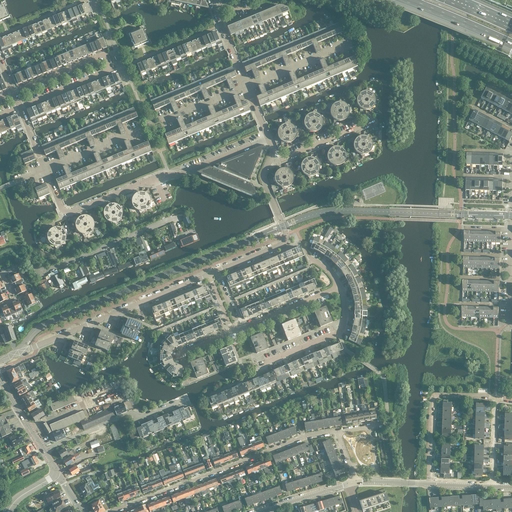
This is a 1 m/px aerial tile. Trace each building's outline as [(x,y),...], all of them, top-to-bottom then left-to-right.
[(92,12),(88,4),(87,4),(86,3),(83,5),(87,14),(92,12)] [(8,15),(5,6),(4,6),(2,7),(2,5),(1,5),(0,5),(0,21),(3,20),(7,19),(7,17),(9,16),(8,15)] [(87,14),(83,5),(78,7),(82,16),(87,14)] [(287,8),(281,6),(279,7),(278,6),(281,14),(288,11),(287,8)] [(82,16),(78,7),(73,9),(77,18),(82,16)] [(77,18),(73,9),(68,11),(72,20),(77,18)] [(72,20),(68,11),(63,13),(67,22),(72,20)] [(67,22),(63,13),(58,15),(62,24),(67,22)] [(62,24),(58,15),(53,17),(57,26),(62,24)] [(57,26),(53,17),(48,19),(52,29),(57,26)] [(52,29),(48,19),(43,21),(47,31),(52,29)] [(47,31),(43,21),(38,23),(42,33),(47,31)] [(42,33),(38,23),(33,25),(37,35),(42,33)] [(343,32),(340,23),(339,23),(334,25),(338,34),(343,32)] [(37,35),(33,25),(28,27),(32,37),(37,35)] [(338,34),(334,25),(329,28),(333,37),(338,34)] [(32,37),(28,27),(23,30),(27,39),(32,37)] [(333,37),(329,28),(324,30),(327,39),(333,37)] [(146,41),(148,40),(144,31),(143,30),(141,31),(141,29),(140,29),(140,30),(136,31),(131,33),(132,35),(130,36),(134,46),(136,45),(137,47),(141,45),(146,43),(146,41)] [(27,39),(23,30),(18,32),(22,41),(27,39)] [(327,39),(324,30),(318,32),(322,41),(327,39)] [(22,41),(18,32),(13,34),(17,43),(22,41)] [(221,41),(218,32),(217,33),(216,33),(215,32),(212,33),(216,43),(217,45),(222,43),(221,41)] [(322,41),(318,32),(313,34),(317,43),(322,41)] [(216,43),(212,33),(207,35),(211,45),(216,43)] [(17,43),(13,34),(8,36),(12,45),(17,43)] [(321,51),(317,43),(313,34),(309,36),(313,45),(316,53),(321,51)] [(211,45),(207,35),(202,37),(206,47),(211,45)] [(13,47),(12,45),(8,36),(3,38),(7,47),(8,50),(13,47)] [(313,45),(309,36),(304,38),(307,47),(313,45)] [(206,47),(202,37),(197,40),(201,49),(206,47)] [(107,48),(103,38),(97,40),(101,50),(107,48)] [(307,47),(304,38),(298,40),(302,49),(307,47)] [(101,50),(97,40),(92,43),(96,52),(101,50)] [(201,49),(197,40),(192,42),(196,51),(201,49)] [(302,49),(298,40),(293,42),(297,51),(302,49)] [(196,51),(192,42),(187,44),(191,53),(196,51)] [(297,51),(293,42),(288,45),(292,54),(297,51)] [(96,52),(92,43),(88,45),(91,54),(96,52)] [(191,53),(187,44),(182,46),(186,55),(191,53)] [(91,54),(88,45),(83,47),(86,56),(91,54)] [(292,54),(288,45),(283,47),(286,56),(287,56),(292,54)] [(186,55),(182,46),(177,48),(181,57),(186,55)] [(86,56),(83,47),(78,49),(81,58),(86,56)] [(290,64),(287,56),(286,56),(283,47),(278,49),(282,58),(285,66),(290,64)] [(181,57),(177,48),(172,50),(176,59),(181,57)] [(81,58),(78,49),(73,51),(76,60),(81,58)] [(282,58),(278,49),(273,51),(277,60),(282,58)] [(176,59),(172,50),(167,52),(171,61),(176,59)] [(76,60),(73,51),(68,53),(71,62),(76,60)] [(277,60),(273,51),(268,53),(272,62),(277,60)] [(171,61),(167,52),(162,54),(166,63),(171,61)] [(71,62),(68,53),(63,55),(66,64),(71,62)] [(272,62),(268,53),(263,55),(266,64),(272,62)] [(166,63),(162,54),(157,56),(161,66),(166,63)] [(66,64),(63,55),(58,57),(61,66),(66,64)] [(266,64),(263,55),(257,57),(261,66),(266,64)] [(161,66),(157,56),(152,58),(156,68),(161,66)] [(357,66),(354,57),(354,56),(353,57),(348,59),(349,61),(357,66)] [(61,66),(58,57),(53,59),(56,69),(61,66)] [(261,66),(257,57),(252,60),(256,68),(261,66)] [(156,68),(152,58),(147,60),(151,70),(156,68)] [(56,69),(53,59),(48,61),(51,71),(56,69)] [(331,77),(327,68),(327,67),(324,59),(319,61),(323,69),(327,78),(331,77)] [(151,70),(147,60),(142,62),(146,72),(151,70)] [(259,77),(256,68),(252,60),(248,61),(252,70),(251,70),(255,78),(255,79),(260,77),(259,76),(259,77)] [(51,71),(48,61),(43,63),(46,73),(51,71)] [(252,70),(248,61),(243,63),(242,64),(246,73),(246,72),(251,70),(252,70)] [(146,72),(142,62),(137,64),(141,74),(146,72)] [(46,73),(43,63),(38,65),(41,75),(46,73)] [(41,75),(38,65),(33,67),(36,77),(41,75)] [(36,77),(33,67),(28,69),(31,79),(36,77)] [(236,77),(232,68),(227,70),(231,79),(236,77)] [(31,79),(28,69),(23,72),(27,81),(31,79)] [(323,69),(318,71),(321,80),(327,78),(323,69)] [(234,87),(231,79),(227,70),(223,72),(226,81),(230,89),(234,87)] [(321,80),(318,71),(312,74),(316,83),(321,80)] [(27,81),(23,72),(18,74),(21,83),(27,81)] [(226,81),(223,72),(217,74),(221,83),(226,81)] [(300,89),(296,80),(297,80),(293,72),(289,74),(292,82),(296,91),(300,89)] [(121,82),(117,74),(116,75),(115,73),(112,75),(116,84),(121,82)] [(21,83),(18,74),(13,76),(12,76),(16,84),(18,83),(18,84),(21,83)] [(221,83),(217,74),(212,76),(216,85),(221,83)] [(316,83),(312,74),(307,76),(311,85),(316,83)] [(116,86),(116,84),(112,75),(107,77),(111,86),(111,88),(116,86)] [(216,85),(212,76),(207,78),(211,87),(216,85)] [(311,85),(307,76),(302,78),(305,87),(311,85)] [(111,86),(107,77),(102,79),(106,88),(111,86)] [(211,87),(207,78),(202,80),(205,89),(206,89),(211,87)] [(302,78),(297,80),(296,80),(300,89),(305,87),(302,78)] [(106,88),(102,79),(97,81),(101,90),(106,88)] [(209,97),(206,89),(205,89),(202,80),(197,82),(201,91),(204,99),(204,100),(209,98),(209,97)] [(101,90),(97,81),(92,83),(96,93),(96,94),(101,92),(101,90)] [(201,91),(197,82),(192,84),(196,93),(201,91)] [(292,82),(287,84),(291,93),(296,91),(292,82)] [(96,93),(92,83),(87,85),(91,95),(96,93)] [(196,93),(192,84),(187,87),(191,96),(196,93)] [(270,102),(266,93),(263,85),(263,84),(258,86),(258,87),(262,95),(265,104),(270,102)] [(291,93),(287,84),(282,86),(285,95),(291,93)] [(91,95),(87,85),(82,87),(86,97),(91,95)] [(285,95),(282,86),(276,89),(280,98),(285,95)] [(86,97),(82,87),(77,89),(81,99),(86,97)] [(191,96),(187,87),(182,89),(185,98),(191,96)] [(375,97),(376,94),(373,94),(372,93),(371,92),(370,92),(368,91),(367,88),(365,91),(364,91),(363,92),(362,92),(361,93),(360,93),(357,92),(358,96),(357,96),(357,97),(357,98),(357,99),(356,100),(354,103),(357,104),(357,105),(358,105),(358,106),(359,107),(360,108),(360,111),(363,110),(364,110),(366,110),(367,110),(368,110),(371,112),(371,109),(372,108),(373,108),(373,107),(374,106),(375,105),(378,104),(376,102),(376,101),(376,100),(376,99),(375,99),(375,98),(375,97)] [(485,100),(491,90),(487,88),(481,98),(484,100),(485,100)] [(81,99),(77,89),(72,91),(76,101),(77,103),(82,101),(81,99)] [(185,98),(182,89),(176,91),(180,100),(185,98)] [(280,98),(276,89),(271,91),(275,100),(280,98)] [(489,102),(494,92),(491,90),(485,100),(486,101),(489,102)] [(76,101),(72,91),(67,94),(71,103),(71,104),(71,105),(77,103),(76,101)] [(180,100),(176,91),(171,93),(175,102),(180,100)] [(271,91),(266,93),(270,102),(275,100),(271,91)] [(493,104),(499,94),(494,92),(489,102),(492,104),(493,104)] [(178,110),(175,102),(171,93),(167,95),(171,104),(170,104),(174,112),(179,110),(178,110)] [(71,103),(67,94),(62,96),(66,105),(66,106),(71,104),(71,103)] [(497,107),(503,96),(499,94),(493,104),(494,105),(497,107)] [(171,104),(167,95),(162,97),(165,106),(170,104),(171,104)] [(244,112),(241,103),(238,95),(233,97),(236,105),(237,105),(240,114),(244,112)] [(265,104),(262,95),(257,97),(256,97),(260,106),(265,104)] [(66,105),(62,96),(57,98),(61,107),(61,109),(66,107),(66,106),(66,105)] [(501,109),(507,98),(503,96),(497,107),(500,108),(501,109)] [(165,106),(162,97),(156,99),(160,108),(165,106)] [(61,107),(57,98),(52,100),(56,109),(61,107)] [(505,111),(511,100),(507,98),(501,109),(502,109),(505,111)] [(160,108),(156,99),(151,101),(155,111),(155,110),(160,108)] [(349,108),(350,104),(346,105),(346,104),(345,104),(344,103),(343,103),(342,102),(340,99),(338,102),(337,102),(336,103),(335,103),(334,104),(331,103),(332,107),(331,108),(330,109),(330,110),(330,111),(328,114),(331,115),(331,116),(332,117),(333,118),(334,119),(334,122),(337,121),(338,121),(339,121),(340,121),(342,121),(345,123),(345,120),(346,119),(347,118),(348,117),(348,116),(352,115),(349,112),(349,111),(349,110),(349,109),(349,108)] [(56,109),(52,100),(47,102),(51,111),(56,109)] [(250,110),(246,101),(241,103),(244,112),(249,110),(250,110)] [(51,111),(47,102),(42,104),(46,113),(51,111)] [(46,113),(42,104),(37,106),(41,115),(42,117),(47,115),(46,113)] [(219,123),(215,114),(216,114),(212,106),(212,105),(207,107),(208,108),(211,116),(215,125),(219,123)] [(237,105),(236,105),(231,107),(235,116),(240,114),(237,105)] [(41,115),(37,106),(32,108),(36,117),(37,119),(42,117),(41,115)] [(235,116),(231,107),(226,109),(230,118),(235,116)] [(36,117),(32,108),(27,110),(31,120),(32,122),(37,120),(37,119),(36,117)] [(138,118),(134,108),(133,109),(128,111),(132,120),(137,118),(138,118)] [(230,118),(226,109),(221,112),(224,121),(230,118)] [(323,119),(322,119),(324,115),(320,116),(319,115),(318,114),(317,113),(316,113),(314,110),(312,113),(311,113),(310,114),(309,114),(308,115),(304,114),(305,118),(305,119),(304,119),(304,120),(304,121),(304,122),(301,125),(304,126),(305,127),(305,128),(306,128),(306,129),(307,130),(307,133),(311,132),(312,132),(313,132),(314,132),(315,132),(318,134),(319,130),(320,130),(321,129),(321,128),(322,128),(322,127),(325,126),(323,123),(323,122),(323,121),(323,120),(323,119)] [(473,123),(479,112),(475,110),(469,120),(472,122),(473,123)] [(132,120),(128,111),(123,113),(127,122),(132,120)] [(224,121),(221,112),(216,114),(215,114),(219,123),(224,121)] [(477,125),(483,114),(479,112),(473,123),(474,123),(477,125)] [(127,122),(123,113),(118,115),(122,124),(127,122)] [(481,127),(487,116),(483,114),(477,125),(480,126),(481,127)] [(22,127),(17,115),(15,116),(15,115),(14,115),(11,116),(16,127),(17,129),(22,127)] [(125,132),(122,124),(118,115),(114,117),(118,126),(117,126),(121,134),(125,132)] [(16,127),(11,116),(6,119),(11,129),(16,127)] [(211,116),(206,118),(210,127),(215,125),(211,116)] [(485,129),(491,119),(487,116),(481,127),(482,127),(485,129)] [(118,126),(114,117),(108,119),(112,128),(117,126),(118,126)] [(189,136),(185,127),(185,126),(182,118),(177,120),(180,128),(181,128),(184,137),(189,136)] [(210,127),(206,118),(201,120),(204,129),(210,127)] [(11,129),(6,119),(1,121),(6,131),(11,129)] [(112,128),(108,119),(103,121),(107,130),(112,128)] [(489,131),(495,121),(491,119),(485,129),(488,131),(489,131)] [(204,129),(201,120),(195,122),(199,131),(204,129)] [(107,130),(103,121),(98,123),(102,132),(107,130)] [(296,130),(296,129),(297,126),(294,126),(293,126),(293,125),(292,125),(291,124),(290,124),(289,124),(288,121),(286,124),(285,124),(284,124),(283,125),(282,125),(281,126),(278,125),(279,128),(278,129),(278,130),(278,131),(278,132),(277,133),(275,135),(278,137),(279,138),(279,139),(280,140),(281,141),(281,144),(284,143),(285,143),(287,143),(288,143),(289,143),(292,145),(292,141),(293,141),(294,140),(295,139),(295,138),(296,138),(299,137),(297,134),(297,133),(297,132),(296,131),(296,130)] [(493,133),(499,123),(495,121),(489,131),(490,132),(493,133)] [(199,131),(195,122),(190,124),(194,133),(199,131)] [(102,132),(98,123),(93,126),(96,135),(102,132)] [(497,135),(503,125),(499,123),(493,133),(496,135),(497,135)] [(190,124),(185,126),(185,127),(189,136),(194,133),(190,124)] [(501,137),(507,127),(503,125),(497,135),(498,136),(501,137)] [(96,135),(93,126),(87,128),(91,137),(96,135)] [(505,139),(511,129),(507,127),(501,137),(504,139),(505,139)] [(95,145),(91,137),(87,128),(83,130),(87,139),(90,147),(95,145)] [(184,137),(181,128),(180,128),(175,130),(179,139),(184,137)] [(87,139),(83,130),(78,132),(82,141),(87,139)] [(179,139),(175,130),(170,133),(174,142),(179,139)] [(82,141),(78,132),(73,134),(76,143),(82,141)] [(174,142),(170,133),(165,135),(168,144),(169,144),(174,142)] [(76,143),(73,134),(67,136),(71,145),(76,143)] [(373,146),(373,145),(375,143),(372,142),(372,141),(371,141),(371,140),(370,139),(369,138),(369,134),(366,136),(365,136),(364,136),(363,136),(362,136),(361,136),(358,134),(358,137),(357,138),(356,138),(356,139),(355,140),(354,141),(351,142),(353,144),(353,145),(353,146),(354,147),(354,148),(354,149),(353,152),(356,152),(357,153),(358,154),(359,154),(361,155),(362,158),(364,155),(365,155),(366,154),(367,154),(368,154),(368,153),(369,153),(372,153),(371,150),(372,150),(372,149),(372,148),(372,147),(373,147),(373,146)] [(71,145),(67,136),(62,138),(66,147),(71,145)] [(66,147),(62,138),(57,140),(60,149),(61,149),(66,147)] [(64,158),(61,149),(60,149),(57,140),(53,142),(56,151),(59,159),(60,160),(64,158),(64,157),(64,158)] [(136,158),(132,149),(132,148),(129,140),(124,142),(127,150),(128,150),(131,159),(136,158)] [(56,151),(53,142),(47,144),(51,153),(56,151)] [(151,151),(148,142),(147,142),(148,142),(142,144),(146,153),(151,151)] [(51,153),(47,144),(42,146),(42,147),(46,156),(51,153)] [(146,153),(142,144),(137,146),(141,155),(146,153)] [(262,150),(264,145),(254,149),(250,151),(246,152),(216,165),(217,165),(219,166),(217,169),(219,169),(218,171),(216,170),(209,167),(196,173),(200,174),(202,175),(252,196),(258,198),(254,189),(252,185),(247,183),(246,182),(246,181),(247,179),(248,178),(250,179),(252,174),(256,164),(262,150)] [(346,157),(346,156),(349,154),(346,153),(345,152),(345,151),(344,150),(343,149),(343,145),(340,147),(338,147),(337,147),(336,147),(335,147),(332,145),(331,148),(330,149),(329,150),(329,151),(328,152),(325,153),(327,155),(327,156),(327,157),(327,158),(327,159),(328,159),(328,160),(327,163),(330,163),(331,164),(332,165),(333,165),(334,166),(336,168),(338,166),(339,166),(340,165),(341,165),(342,164),(346,164),(345,161),(345,160),(346,160),(346,159),(346,158),(346,157)] [(141,155),(137,146),(132,148),(132,149),(136,158),(141,155)] [(128,150),(127,150),(122,152),(126,161),(131,159),(128,150)] [(263,151),(262,150),(260,153),(256,164),(252,174),(253,175),(263,151)] [(36,160),(32,151),(31,151),(26,153),(30,162),(35,160),(36,160)] [(126,161),(122,152),(117,155),(121,164),(126,161)] [(30,162),(26,153),(21,155),(25,164),(30,162)] [(105,170),(101,161),(98,153),(93,155),(97,163),(101,172),(105,170)] [(121,164),(117,155),(112,157),(116,166),(121,164)] [(320,168),(320,167),(322,165),(319,164),(319,163),(319,162),(318,161),(317,160),(316,160),(316,156),(313,158),(312,158),(311,158),(310,157),(310,158),(308,158),(306,156),(305,159),(304,160),(303,161),(302,162),(302,163),(298,164),(301,166),(301,167),(301,168),(301,169),(301,170),(302,171),(300,174),(304,174),(305,175),(306,176),(307,176),(308,176),(310,179),(312,177),(313,176),(314,176),(315,176),(315,175),(316,175),(320,175),(319,172),(319,171),(319,170),(320,170),(320,169),(320,168)] [(116,166),(112,157),(106,159),(110,168),(116,166)] [(106,159),(101,161),(105,170),(110,168),(106,159)] [(101,172),(97,163),(92,165),(95,174),(101,172)] [(74,183),(71,174),(67,166),(68,166),(67,165),(63,167),(63,168),(66,176),(70,185),(74,183)] [(95,174),(92,165),(86,167),(90,176),(95,174)] [(90,176),(86,167),(81,169),(85,178),(90,176)] [(294,179),(294,178),(296,176),(293,175),(293,174),(292,173),(292,172),(291,171),(290,171),(290,167),(287,169),(286,169),(285,168),(284,168),(283,168),(282,169),(279,167),(279,170),(278,170),(278,171),(277,171),(276,172),(276,173),(275,174),(272,175),(274,177),(274,178),(274,179),(274,180),(275,180),(275,181),(275,182),(274,185),(277,185),(278,186),(279,186),(281,187),(282,187),(283,190),(285,188),(286,187),(287,187),(288,187),(289,186),(290,186),(293,186),(292,183),(293,182),(293,181),(293,180),(294,179)] [(85,178),(81,169),(76,172),(80,181),(85,178)] [(80,181),(76,172),(71,174),(74,183),(80,181)] [(251,197),(252,196),(202,175),(201,177),(251,197)] [(70,185),(66,176),(61,178),(65,187),(70,185)] [(65,187),(61,178),(56,180),(59,189),(60,189),(65,187)] [(364,201),(387,193),(384,182),(360,190),(364,201)] [(44,196),(49,193),(46,184),(45,184),(40,186),(44,196)] [(35,189),(38,198),(39,198),(44,196),(40,186),(35,189)] [(151,202),(153,200),(150,198),(150,197),(149,197),(149,196),(148,195),(147,194),(147,191),(144,192),(143,192),(142,192),(141,192),(140,192),(139,192),(137,190),(136,194),(135,194),(135,195),(134,195),(133,196),(133,197),(129,198),(132,201),(132,202),(132,203),(132,204),(132,205),(133,206),(131,209),(135,209),(136,209),(136,210),(137,210),(138,211),(139,211),(141,214),(143,211),(144,211),(145,211),(146,210),(147,209),(150,210),(150,207),(150,206),(150,205),(150,204),(151,204),(151,203),(151,202)] [(123,214),(125,211),(122,210),(122,209),(121,208),(120,207),(119,206),(119,203),(116,204),(115,204),(114,204),(113,204),(112,204),(111,204),(108,202),(108,205),(107,206),(106,207),(105,208),(105,209),(101,210),(104,212),(104,213),(104,214),(104,215),(104,216),(104,217),(103,220),(107,220),(107,221),(108,221),(109,222),(110,222),(111,223),(112,226),(115,223),(116,222),(117,222),(118,222),(118,221),(119,221),(122,222),(121,218),(122,217),(122,216),(123,215),(123,214)] [(94,226),(95,225),(97,223),(94,222),(93,221),(93,220),(92,219),(92,218),(91,218),(91,214),(88,216),(87,216),(86,216),(85,215),(84,215),(84,216),(83,216),(80,214),(80,217),(79,218),(78,218),(78,219),(77,220),(76,221),(73,222),(75,224),(75,225),(75,226),(75,227),(76,228),(76,229),(75,232),(78,232),(79,233),(80,233),(81,234),(83,234),(84,237),(86,235),(87,234),(88,234),(89,234),(90,233),(91,233),(94,233),(93,230),(94,229),(94,228),(94,227),(94,226)] [(66,238),(66,237),(69,235),(66,233),(65,232),(65,231),(64,230),(63,230),(63,229),(63,226),(60,228),(59,227),(58,227),(57,227),(56,227),(55,227),(52,225),(51,229),(50,230),(49,230),(49,231),(48,232),(45,233),(47,236),(47,237),(47,238),(47,239),(48,240),(48,241),(47,244),(50,244),(51,244),(52,245),(53,245),(53,246),(54,246),(56,249),(58,246),(59,246),(60,246),(61,246),(62,245),(63,244),(66,245),(65,242),(66,241),(66,240),(66,239),(66,238)] [(150,251),(144,235),(142,236),(140,237),(143,244),(140,246),(141,250),(144,249),(146,253),(150,251)] [(179,242),(181,245),(195,240),(193,236),(179,242)] [(318,250),(323,240),(315,237),(310,249),(314,250),(314,249),(315,249),(315,250),(317,251),(318,250)] [(324,255),(330,245),(323,240),(318,250),(317,251),(320,253),(321,252),(322,253),(321,254),(324,255)] [(178,247),(176,242),(164,247),(166,252),(178,247)] [(331,258),(338,250),(330,245),(324,255),(326,257),(327,256),(328,257),(327,258),(330,260),(331,258)] [(304,256),(302,250),(302,249),(300,250),(299,247),(295,249),(299,258),(304,256)] [(166,255),(163,248),(148,254),(150,261),(166,255)] [(299,258),(295,249),(290,251),(294,260),(299,258)] [(335,264),(344,256),(338,250),(331,258),(330,260),(332,261),(333,261),(334,261),(333,262),(335,264)] [(116,265),(110,251),(108,252),(107,253),(112,266),(116,265)] [(294,260),(290,251),(285,253),(289,262),(294,260)] [(289,262),(285,253),(281,255),(285,264),(289,262)] [(149,262),(147,255),(133,260),(136,267),(149,262)] [(285,264),(281,255),(276,257),(280,266),(285,264)] [(341,269),(350,262),(344,256),(335,264),(337,267),(338,266),(339,267),(338,268),(340,270),(341,269)] [(280,266),(276,257),(272,258),(276,268),(280,266)] [(276,268),(272,258),(267,260),(271,270),(276,268)] [(271,270),(267,260),(263,262),(267,271),(271,270)] [(133,265),(131,261),(118,266),(119,271),(133,265)] [(267,271),(263,262),(259,264),(262,273),(267,271)] [(355,269),(357,268),(354,263),(351,264),(350,262),(341,269),(340,270),(342,272),(343,272),(344,273),(343,273),(344,276),(355,269)] [(262,273),(259,264),(254,266),(258,275),(262,273)] [(258,275),(254,266),(250,268),(253,277),(258,275)] [(119,272),(117,267),(103,272),(105,277),(119,272)] [(234,298),(234,299),(239,297),(240,296),(249,292),(250,292),(258,289),(259,288),(267,285),(268,285),(275,281),(277,281),(284,278),(285,277),(293,274),(294,274),(303,270),(304,270),(309,268),(309,267),(234,298)] [(253,277),(250,268),(245,270),(249,279),(253,277)] [(359,277),(355,270),(355,269),(344,276),(346,279),(347,278),(348,279),(347,280),(348,282),(349,282),(359,277)] [(249,279),(245,270),(241,271),(245,281),(249,279)] [(245,281),(241,271),(236,273),(240,283),(245,281)] [(105,279),(102,272),(87,278),(89,284),(105,279)] [(240,283),(236,273),(231,275),(235,285),(240,283)] [(9,278),(12,284),(15,283),(16,285),(21,283),(22,283),(24,282),(22,279),(21,280),(18,274),(9,278)] [(235,285),(231,275),(227,277),(228,280),(227,280),(229,287),(235,285)] [(63,284),(60,279),(57,281),(54,276),(51,278),(53,282),(50,283),(52,286),(54,285),(56,288),(63,284)] [(363,285),(359,277),(349,282),(348,282),(349,286),(350,285),(351,286),(350,286),(351,289),(352,289),(363,285)] [(51,290),(47,282),(46,279),(40,282),(41,284),(45,282),(45,283),(38,287),(40,289),(41,289),(44,294),(48,292),(49,294),(53,292),(52,290),(51,290)] [(88,282),(86,279),(71,285),(74,291),(82,288),(81,285),(88,282)] [(312,290),(309,281),(304,283),(307,292),(312,290)] [(23,285),(22,283),(21,283),(16,285),(17,288),(14,289),(17,295),(26,291),(24,285),(23,285)] [(307,292),(304,283),(299,285),(302,295),(307,292)] [(302,295),(299,285),(294,287),(298,296),(302,295)] [(365,294),(363,285),(352,289),(351,289),(352,292),(353,292),(353,293),(352,293),(353,296),(365,294)] [(207,289),(206,289),(205,286),(201,288),(204,297),(205,299),(210,297),(210,295),(207,289)] [(298,296),(294,287),(290,289),(294,298),(298,296)] [(204,297),(201,288),(196,290),(200,299),(204,297)] [(294,298),(290,289),(285,291),(289,300),(294,298)] [(200,299),(196,290),(192,292),(195,301),(200,299)] [(289,300),(285,291),(281,293),(285,302),(289,300)] [(195,301),(192,292),(187,294),(191,303),(195,301)] [(285,302),(281,293),(276,295),(280,304),(285,302)] [(36,304),(34,299),(35,298),(33,295),(32,295),(31,294),(24,297),(25,300),(23,301),(26,309),(29,308),(29,307),(36,304)] [(191,303),(187,294),(183,295),(187,305),(191,303)] [(366,302),(365,294),(353,296),(353,300),(355,299),(355,300),(354,301),(354,304),(355,304),(366,302)] [(187,305),(183,295),(178,297),(182,306),(187,305)] [(280,304),(276,295),(272,296),(276,306),(280,304)] [(276,306),(272,296),(268,298),(271,307),(276,306)] [(182,306),(178,297),(174,299),(178,308),(182,306)] [(271,307),(268,298),(263,300),(267,309),(271,307)] [(178,308),(174,299),(169,301),(173,310),(178,308)] [(22,310),(19,303),(18,300),(12,303),(14,307),(11,309),(14,314),(22,310)] [(267,309),(263,300),(259,302),(262,311),(267,309)] [(173,310),(169,301),(165,303),(169,312),(173,310)] [(262,311),(259,302),(254,304),(258,313),(262,311)] [(367,311),(366,302),(355,304),(354,304),(354,307),(356,307),(356,308),(354,308),(355,311),(367,311)] [(169,312),(165,303),(161,305),(164,314),(169,312)] [(258,313),(254,304),(249,306),(253,315),(258,313)] [(14,314),(11,309),(9,310),(7,305),(1,308),(5,318),(14,314)] [(164,314),(161,305),(156,306),(160,316),(164,314)] [(160,316),(156,306),(152,308),(153,311),(152,311),(155,320),(161,318),(160,316)] [(155,331),(159,330),(160,329),(164,327),(165,327),(169,326),(170,325),(173,324),(174,323),(178,322),(182,320),(183,320),(187,318),(191,316),(192,316),(195,315),(196,314),(200,313),(201,312),(204,311),(205,311),(209,309),(210,309),(214,307),(214,306),(155,331)] [(253,315),(249,306),(244,308),(248,317),(253,315)] [(326,316),(325,313),(327,312),(328,312),(325,307),(314,311),(317,319),(320,327),(332,323),(330,317),(329,317),(327,318),(326,316)] [(248,317),(244,308),(239,310),(242,317),(243,316),(244,319),(248,317)] [(367,320),(367,311),(355,311),(354,314),(356,314),(356,316),(354,315),(355,318),(356,319),(367,320)] [(222,325),(218,315),(213,318),(214,320),(218,330),(222,328),(221,325),(222,325)] [(365,328),(367,320),(356,319),(355,318),(354,321),(355,322),(355,323),(354,323),(353,326),(365,328)] [(138,332),(140,328),(141,329),(142,325),(141,325),(141,324),(136,322),(135,323),(133,322),(134,321),(128,319),(127,319),(126,323),(127,323),(125,326),(122,335),(135,340),(138,332)] [(297,327),(296,324),(297,323),(295,319),(294,320),(289,322),(289,323),(288,323),(287,324),(287,323),(281,325),(280,326),(282,329),(283,329),(285,333),(288,341),(301,335),(297,327)] [(218,330),(214,320),(210,322),(213,332),(218,330)] [(213,332),(210,322),(205,324),(209,333),(213,332)] [(205,324),(201,326),(204,335),(209,333),(205,324)] [(16,340),(12,326),(4,328),(6,334),(1,336),(5,343),(8,342),(12,341),(16,340)] [(204,335),(201,326),(196,328),(200,337),(204,335)] [(363,337),(365,329),(365,328),(353,326),(352,329),(353,329),(353,330),(352,330),(351,333),(352,333),(363,337)] [(200,337),(196,328),(192,330),(196,339),(200,337)] [(111,343),(113,339),(114,340),(116,336),(114,336),(115,335),(109,333),(109,334),(108,334),(107,333),(107,332),(102,330),(100,330),(99,334),(100,334),(98,338),(95,346),(108,351),(111,343)] [(196,339),(192,330),(187,332),(191,341),(196,339)] [(191,341),(187,332),(183,333),(187,343),(191,341)] [(187,343),(183,333),(178,335),(182,344),(187,343)] [(265,341),(262,333),(250,338),(251,339),(253,343),(255,342),(256,345),(257,347),(255,348),(257,354),(257,353),(268,349),(265,341)] [(360,345),(363,337),(352,333),(351,333),(350,336),(351,336),(351,337),(350,337),(348,340),(360,345)] [(178,346),(174,337),(173,334),(170,336),(170,335),(166,339),(167,340),(174,348),(175,347),(177,347),(178,346)] [(178,335),(174,337),(178,346),(182,344),(178,335)] [(174,348),(167,340),(163,344),(162,344),(160,346),(160,347),(172,352),(173,350),(174,349),(174,348)] [(84,354),(86,351),(87,351),(89,347),(88,347),(88,346),(82,344),(82,345),(81,345),(80,344),(80,343),(75,341),(74,341),(72,345),(73,345),(72,349),(70,353),(68,357),(75,360),(81,362),(84,354)] [(345,354),(341,344),(337,346),(336,344),(333,346),(338,357),(345,354)] [(232,355),(231,352),(233,351),(231,347),(231,346),(219,351),(223,359),(226,367),(237,362),(235,356),(235,357),(233,357),(232,355)] [(333,346),(330,347),(331,348),(327,350),(331,360),(338,357),(333,346)] [(172,352),(160,347),(159,350),(160,350),(160,355),(171,355),(172,353),(172,352)] [(331,360),(327,350),(323,351),(322,350),(319,351),(324,363),(331,360)] [(319,351),(316,353),(317,354),(313,355),(317,366),(324,363),(319,351)] [(160,364),(172,359),(172,358),(171,356),(171,355),(160,355),(160,361),(159,361),(160,364)] [(317,366),(313,355),(309,357),(308,356),(306,357),(305,357),(310,369),(317,366)] [(305,357),(302,358),(303,360),(299,361),(303,371),(310,369),(305,357)] [(205,366),(202,358),(190,363),(193,368),(195,367),(196,370),(197,372),(195,373),(197,379),(208,374),(205,366)] [(167,371),(174,363),(174,362),(173,360),(172,359),(160,364),(162,367),(163,367),(167,371)] [(303,371),(299,361),(295,363),(295,362),(292,363),(296,374),(303,371)] [(173,377),(178,365),(177,364),(175,364),(174,363),(167,371),(170,374),(170,376),(173,377)] [(292,363),(288,364),(289,365),(285,367),(289,377),(296,374),(292,363)] [(182,377),(182,368),(182,367),(182,366),(181,366),(179,365),(178,365),(173,377),(176,378),(176,377),(182,377)] [(289,377),(285,367),(281,368),(281,367),(278,369),(282,380),(289,377)] [(17,374),(15,371),(16,370),(16,368),(14,369),(14,368),(8,372),(7,372),(8,374),(7,374),(9,377),(10,377),(17,374)] [(278,369),(275,370),(275,371),(271,373),(276,383),(282,380),(278,369)] [(271,373),(268,374),(268,373),(266,374),(270,384),(270,385),(276,383),(271,373)] [(19,379),(17,374),(10,377),(10,378),(9,378),(11,381),(12,383),(19,379)] [(270,384),(266,374),(263,375),(264,376),(263,376),(261,377),(265,386),(266,389),(271,387),(270,385),(270,384)] [(265,386),(261,377),(259,378),(257,378),(257,377),(255,378),(259,388),(260,391),(266,389),(265,386)] [(259,388),(255,378),(253,379),(253,380),(252,381),(250,381),(254,391),(259,388)] [(254,391),(250,381),(248,382),(247,383),(246,382),(245,382),(244,382),(249,393),(254,391)] [(22,384),(22,383),(21,382),(14,386),(17,391),(24,387),(22,384)] [(249,393),(244,382),(242,383),(243,384),(241,385),(240,386),(243,395),(249,393)] [(326,394),(339,390),(338,387),(337,387),(337,385),(322,390),(323,391),(324,397),(326,396),(326,394)] [(243,395),(240,386),(238,386),(236,387),(236,386),(234,387),(238,397),(243,395)] [(26,390),(25,389),(24,387),(17,391),(20,396),(27,392),(26,390)] [(238,397),(234,387),(232,388),(232,389),(231,389),(229,390),(233,399),(234,402),(239,400),(238,397)] [(233,399),(229,390),(227,391),(226,391),(225,390),(223,391),(228,401),(229,404),(234,402),(233,399)] [(228,401),(223,391),(221,392),(222,393),(220,394),(219,394),(222,404),(224,406),(229,404),(228,401)] [(31,398),(30,397),(28,394),(21,397),(22,398),(21,399),(22,400),(23,400),(24,402),(23,402),(31,398)] [(222,404),(219,394),(217,395),(215,396),(215,395),(213,395),(217,406),(222,404)] [(53,412),(76,402),(73,395),(50,405),(53,412)] [(217,406),(213,395),(211,396),(211,397),(210,398),(208,399),(210,404),(212,408),(217,406)] [(33,402),(31,399),(31,398),(23,402),(24,403),(24,402),(25,404),(25,406),(26,406),(33,402)] [(36,407),(35,406),(33,402),(26,406),(26,407),(29,412),(36,407)] [(113,408),(117,416),(127,412),(124,404),(113,408)] [(370,420),(369,413),(366,413),(364,405),(362,406),(363,414),(364,421),(370,420)] [(190,417),(193,416),(189,407),(184,409),(183,408),(172,412),(173,413),(170,414),(175,425),(191,418),(190,417)] [(84,430),(111,419),(116,417),(112,408),(81,422),(84,430)] [(44,415),(40,409),(31,415),(35,421),(44,415)] [(53,432),(85,419),(82,411),(50,425),(53,432)] [(175,425),(170,414),(168,415),(168,414),(157,419),(157,420),(155,421),(159,431),(175,425)] [(159,431),(155,421),(152,422),(152,421),(141,425),(141,426),(136,429),(140,437),(143,436),(143,438),(159,431)] [(51,432),(46,423),(41,425),(47,435),(51,432)] [(0,433),(10,428),(8,424),(0,428),(0,433)] [(120,439),(116,426),(110,428),(115,441),(120,439)] [(291,436),(288,429),(288,427),(285,428),(286,430),(283,431),(285,438),(291,436)] [(297,434),(295,428),(294,427),(288,429),(291,436),(297,434)] [(10,429),(10,428),(0,433),(0,438),(1,438),(12,433),(10,430),(10,429)] [(52,434),(54,439),(55,440),(55,439),(56,441),(56,442),(66,438),(65,436),(67,435),(67,434),(65,429),(52,434)] [(285,438),(283,431),(277,433),(280,440),(285,438)] [(274,442),(272,435),(271,436),(270,433),(267,435),(268,437),(266,438),(268,445),(274,442)] [(280,440),(277,433),(272,435),(274,442),(280,440)] [(8,443),(11,448),(13,447),(14,448),(25,442),(21,435),(16,437),(15,435),(9,438),(11,441),(10,441),(11,442),(8,443)] [(100,446),(98,440),(89,443),(91,449),(100,446)] [(264,447),(262,442),(262,440),(256,442),(259,449),(264,447)] [(332,446),(329,440),(322,443),(323,443),(320,444),(321,446),(324,445),(325,448),(332,446)] [(259,449),(256,442),(246,446),(246,444),(243,445),(244,447),(247,454),(259,449)] [(310,450),(307,443),(301,446),(304,453),(310,450)] [(247,454),(244,447),(243,445),(241,446),(241,448),(238,449),(241,456),(247,454)] [(31,453),(28,446),(21,449),(24,456),(28,454),(31,453)] [(232,460),(230,453),(229,451),(227,452),(227,454),(223,455),(223,456),(222,454),(219,455),(219,453),(217,446),(214,447),(220,464),(232,460)] [(304,453),(301,446),(295,448),(298,455),(304,453)] [(334,451),(332,446),(325,448),(327,454),(334,451)] [(220,464),(214,447),(211,448),(213,451),(212,451),(214,456),(215,458),(212,460),(215,466),(220,464)] [(298,455),(295,448),(290,450),(293,457),(298,455)] [(76,454),(73,449),(70,452),(69,450),(67,452),(65,449),(58,453),(62,458),(67,455),(69,457),(73,455),(76,454)] [(293,457),(290,450),(284,452),(287,459),(293,457)] [(238,457),(236,451),(230,453),(232,460),(238,457)] [(336,457),(334,451),(327,454),(324,455),(325,458),(328,457),(329,460),(336,457)] [(287,459),(284,452),(279,454),(281,461),(287,459)] [(25,459),(29,457),(29,456),(28,454),(24,456),(18,459),(20,462),(25,459)] [(281,461),(279,454),(273,457),(276,464),(279,462),(280,464),(282,464),(281,461)] [(74,462),(73,460),(75,459),(73,456),(64,461),(67,466),(74,462)] [(38,463),(37,462),(38,462),(37,460),(36,460),(35,457),(26,461),(27,463),(26,464),(28,468),(38,463)] [(205,470),(203,463),(200,465),(197,457),(195,457),(198,465),(200,472),(205,470)] [(338,463),(336,457),(329,460),(326,461),(327,463),(330,462),(331,465),(338,463)] [(271,465),(269,458),(263,461),(266,468),(271,465)] [(195,474),(193,467),(190,468),(188,464),(189,464),(187,460),(185,461),(188,469),(190,476),(195,474)] [(266,468),(263,461),(251,465),(254,472),(254,474),(256,473),(256,471),(264,468),(265,472),(267,471),(266,468)] [(340,468),(338,463),(331,465),(333,471),(340,468)] [(79,471),(78,469),(82,467),(80,464),(76,466),(69,470),(71,473),(70,473),(71,475),(72,475),(72,476),(79,471)] [(120,470),(123,468),(124,469),(125,468),(125,467),(126,467),(124,464),(118,467),(113,469),(114,472),(115,474),(120,472),(120,470)] [(184,478),(181,469),(179,470),(178,468),(177,468),(176,465),(174,466),(177,473),(179,480),(184,478)] [(254,472),(251,465),(245,468),(248,474),(254,472)] [(30,473),(28,468),(20,472),(22,477),(30,473)] [(174,482),(172,475),(170,471),(168,472),(166,469),(166,468),(164,469),(164,470),(167,477),(169,484),(174,482)] [(342,474),(340,468),(333,471),(336,477),(342,474)] [(245,475),(242,469),(237,471),(240,480),(241,481),(243,480),(242,477),(245,475)] [(169,484),(167,477),(164,470),(161,471),(164,478),(162,479),(164,485),(169,484)] [(240,480),(237,471),(225,475),(227,482),(237,478),(238,481),(240,480)] [(322,481),(320,474),(314,476),(316,483),(322,481)] [(229,486),(227,482),(225,475),(218,478),(220,485),(225,483),(226,487),(227,487),(228,490),(230,489),(229,486)] [(163,486),(160,479),(158,481),(156,476),(154,477),(156,481),(158,488),(163,486)] [(86,479),(89,483),(91,487),(93,491),(99,487),(98,484),(95,486),(89,477),(86,479)] [(153,490),(151,483),(148,484),(146,480),(144,481),(144,482),(146,485),(148,492),(153,490)] [(213,487),(211,481),(199,485),(202,492),(213,487)] [(148,492),(146,485),(144,482),(140,483),(143,493),(148,492)] [(83,492),(91,487),(89,483),(86,484),(80,488),(83,493),(84,493),(83,492)] [(293,490),(291,483),(285,485),(287,492),(293,490)] [(141,494),(138,487),(137,484),(132,486),(133,489),(136,496),(138,495),(139,496),(140,495),(141,494)] [(202,492),(199,485),(187,490),(190,496),(202,492)] [(136,496),(133,489),(132,486),(129,487),(130,489),(127,491),(130,498),(136,496)] [(91,494),(94,492),(93,491),(91,487),(83,492),(84,493),(83,493),(86,497),(91,494)] [(282,494),(279,487),(273,489),(276,496),(282,494)] [(276,496),(273,489),(268,491),(270,498),(276,496)] [(125,501),(122,493),(121,490),(115,492),(119,503),(120,502),(121,503),(122,502),(122,501),(125,501)] [(190,496),(187,490),(176,494),(178,501),(190,496)] [(60,497),(57,491),(45,496),(48,502),(60,497)] [(130,498),(127,491),(122,493),(125,500),(130,498)] [(270,498),(268,491),(262,493),(265,500),(270,498)] [(265,500),(262,493),(256,495),(259,502),(265,500)] [(385,493),(380,494),(383,504),(389,502),(385,493)] [(383,504),(380,494),(375,496),(378,506),(383,504)] [(253,504),(251,497),(250,497),(250,495),(246,496),(247,498),(245,499),(247,506),(253,504)] [(259,502),(256,495),(251,497),(253,504),(259,502)] [(482,506),(482,499),(480,499),(480,495),(471,496),(472,504),(476,504),(476,505),(480,504),(480,507),(481,507),(482,507),(482,506)] [(378,506),(375,496),(370,498),(373,507),(378,506)] [(472,504),(471,496),(462,497),(463,500),(461,500),(461,506),(463,505),(463,506),(468,505),(468,504),(472,504)] [(102,506),(100,502),(106,500),(104,497),(98,499),(99,500),(91,505),(92,507),(92,508),(93,509),(94,510),(102,506)] [(335,506),(341,504),(340,501),(339,497),(333,499),(335,506)] [(461,506),(461,500),(459,500),(459,497),(451,498),(451,506),(455,505),(455,506),(460,506),(461,506)] [(166,505),(164,498),(152,503),(155,510),(166,505)] [(240,504),(243,503),(241,498),(235,500),(236,502),(234,503),(236,510),(242,508),(240,504)] [(373,507),(370,498),(365,499),(368,509),(373,507)] [(441,507),(440,501),(439,501),(439,498),(430,499),(430,507),(434,507),(435,508),(439,507),(440,507),(441,507)] [(451,506),(451,498),(442,498),(442,501),(440,501),(441,507),(442,507),(443,507),(447,507),(447,506),(451,506)] [(368,509),(365,499),(359,501),(363,511),(368,509)] [(492,509),(492,501),(483,501),(483,499),(482,499),(482,506),(483,506),(484,510),(488,510),(488,509),(492,509)] [(511,507),(511,499),(504,500),(504,503),(502,503),(503,509),(504,509),(509,509),(509,508),(511,507)] [(65,507),(66,507),(63,501),(61,501),(61,500),(52,504),(52,505),(49,507),(51,511),(60,511),(66,509),(65,507)] [(503,509),(502,503),(501,503),(501,500),(492,501),(492,509),(496,508),(496,509),(501,509),(502,509),(503,509)] [(236,510),(234,503),(233,503),(232,501),(229,502),(230,504),(228,505),(230,511),(236,510)] [(324,509),(322,502),(316,504),(318,511),(322,511),(324,511),(324,509)] [(155,511),(155,510),(152,503),(147,505),(150,511),(152,510),(153,511),(155,511)]
